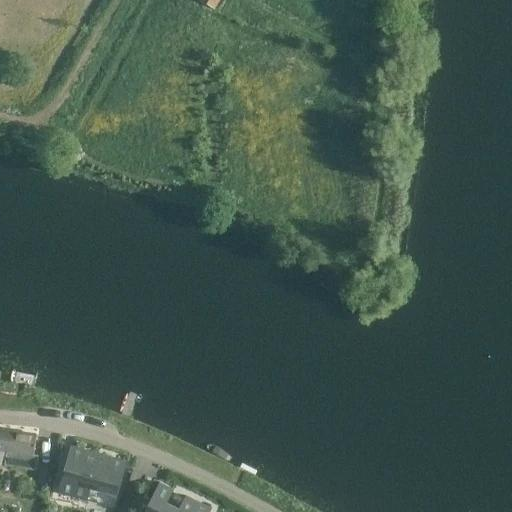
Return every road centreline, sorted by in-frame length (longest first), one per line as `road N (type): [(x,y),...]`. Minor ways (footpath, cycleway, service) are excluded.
road 1 (unclassified): [(0,417),(69,426),(169,459),(264,511)]
road 2 (track): [(0,118),(30,119),(56,106),(120,0)]
